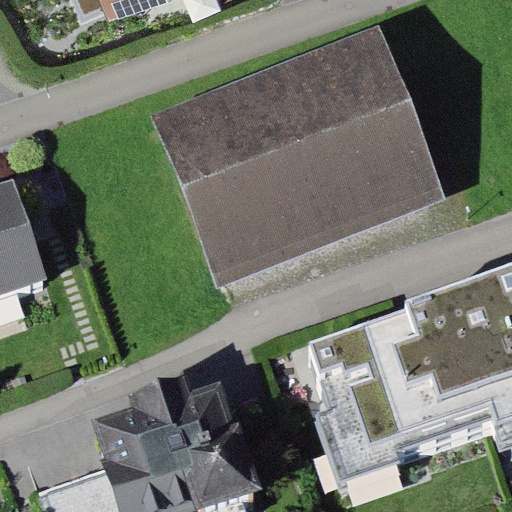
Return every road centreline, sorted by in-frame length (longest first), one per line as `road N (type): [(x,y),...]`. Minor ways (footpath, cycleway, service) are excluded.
road 1 (residential): [(0,427),(511,241)]
road 2 (residential): [(379,0),(0,132)]
